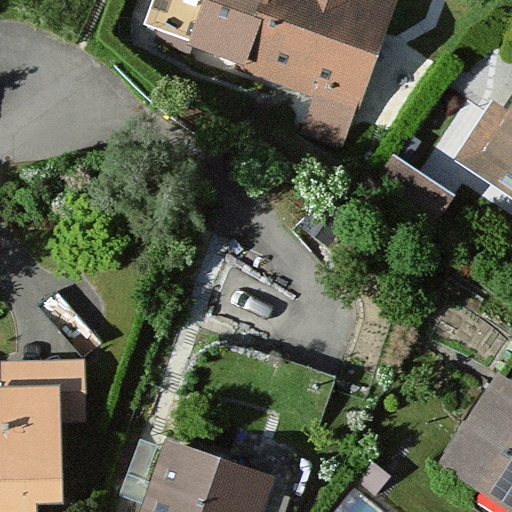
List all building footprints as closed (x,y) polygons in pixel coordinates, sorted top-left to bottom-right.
[(320,89),(360,103),(391,11),(357,0),(208,0),(206,7),(185,0),(154,0),(145,30),(192,46),(320,89)] [(360,103),(320,89),(305,132),(345,146),(360,103)] [(511,120),(495,110),(460,161),(511,195),(511,120)] [(383,174),(441,209),(455,185),(397,150),(383,174)] [(1,367),(2,396),(84,394),(84,365),(1,367)] [(511,511),(511,397),(496,386),(440,469),(504,511),(511,511)] [(0,511),(62,511),(61,423),(85,423),(84,394),(2,396),(0,396),(0,511)] [(261,511),(271,486),(170,450),(147,511),(261,511)] [(390,480),(372,465),(358,483),(375,497),(390,480)]
